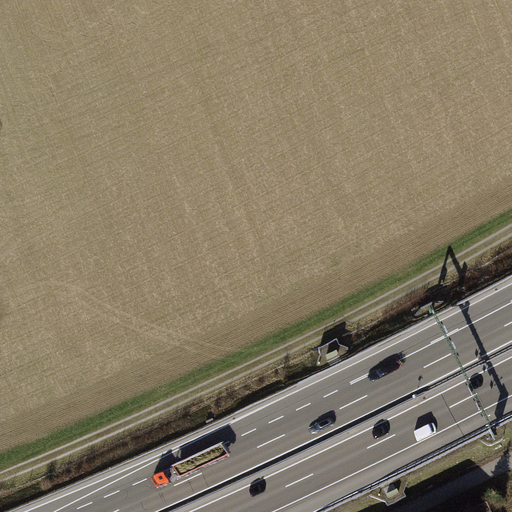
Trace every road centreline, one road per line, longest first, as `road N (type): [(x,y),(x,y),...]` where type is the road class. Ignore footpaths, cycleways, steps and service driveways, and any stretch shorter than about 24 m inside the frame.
road 1 (track): [(511,232),(163,409),(0,474)]
road 2 (motorway): [(511,323),(114,511)]
road 3 (motorway): [(232,511),(511,376)]
